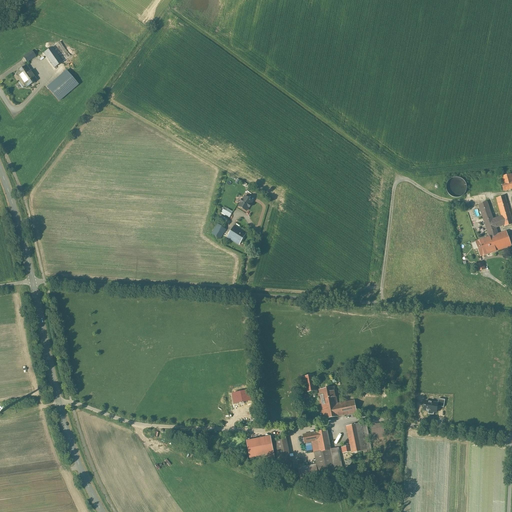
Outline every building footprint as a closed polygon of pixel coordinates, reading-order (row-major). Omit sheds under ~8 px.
[(69,57),(59,42),(52,47),(62,62),(69,57)] [(52,47),(44,53),(54,68),(62,62),(52,47)] [(30,54),(24,58),(27,62),(33,57),(30,54)] [(37,80),(26,65),(16,72),(21,80),(26,86),(26,87),(37,80)] [(66,71),(47,87),(59,101),(78,85),(66,71)] [(504,183),(501,184),(503,191),(511,188),(511,178),(511,174),(502,176),(504,183)] [(448,179),(450,197),(465,195),(464,178),(448,179)] [(245,196),(244,196),(244,197),(242,200),(242,199),(240,202),(241,202),(239,206),(238,206),(239,206),(246,210),(246,211),(247,210),(246,210),(249,207),(251,205),(250,205),(252,201),(245,196)] [(511,220),(505,196),(496,198),(501,216),(504,225),(504,226),(511,224),(511,220)] [(487,201),(478,204),(489,237),(498,234),(496,228),(493,219),(487,201)] [(223,206),(220,213),(230,217),(233,210),(223,206)] [(501,216),(493,219),(496,228),(504,225),(501,216)] [(225,230),(217,224),(211,233),(220,239),(225,230)] [(245,233),(234,226),(227,237),(239,244),(245,233)] [(506,231),(499,233),(504,248),(511,246),(508,237),(508,236),(509,236),(509,235),(509,234),(508,233),(507,233),(506,231)] [(251,236),(245,233),(239,244),(244,247),(251,236)] [(498,234),(489,237),(486,238),(491,252),(504,248),(499,233),(498,234)] [(491,252),(486,238),(475,242),(480,256),(491,252)] [(313,375),(298,378),(299,385),(305,384),(306,392),(316,391),(313,375)] [(334,387),(319,390),(322,403),(336,400),(334,387)] [(336,400),(322,403),(325,419),(339,416),(337,404),(336,400)] [(344,402),(337,404),(339,416),(356,413),(354,400),(344,402)] [(362,423),(346,426),(350,446),(341,448),(343,453),(351,451),(351,453),(367,450),(362,423)] [(382,424),(372,426),(374,438),(384,436),(382,424)] [(327,430),(312,433),(316,453),(331,450),(330,449),(327,430)] [(331,450),(316,453),(312,433),(303,435),(304,443),(312,441),(314,453),(316,464),(319,477),(319,480),(336,477),(331,450)] [(271,436),(246,441),(249,459),(261,456),(263,462),(275,460),(271,436)] [(281,439),(274,441),(278,460),(289,458),(286,438),(281,439)] [(338,448),(330,449),(331,450),(336,477),(344,475),(338,448)] [(279,465),(280,473),(292,471),(290,463),(279,465)] [(316,464),(298,468),(300,481),(319,477),(316,464)]
